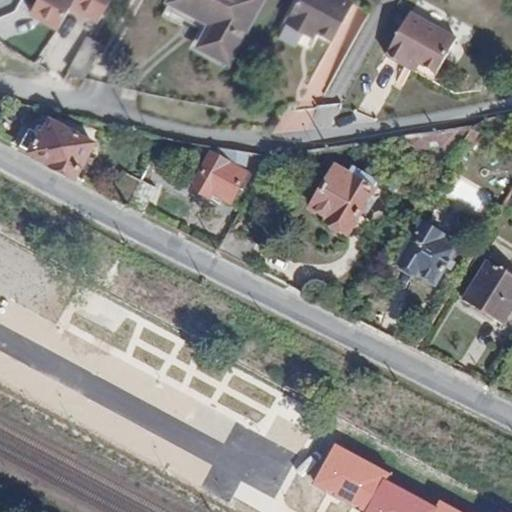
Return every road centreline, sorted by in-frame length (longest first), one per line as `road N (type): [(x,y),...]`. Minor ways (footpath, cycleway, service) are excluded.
road 1 (residential): [(511,416),(0,152)]
road 2 (residential): [(0,84),(228,140),(280,145),(511,106)]
